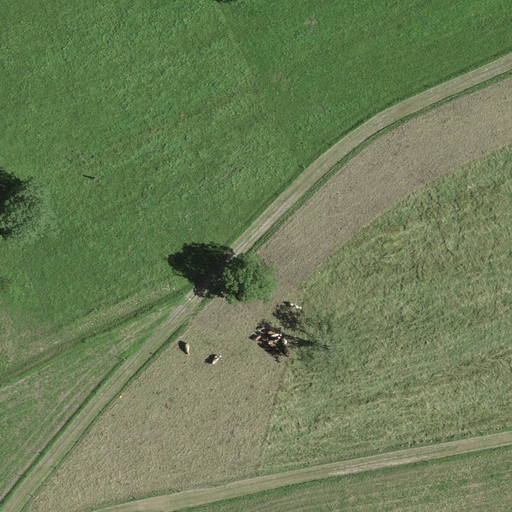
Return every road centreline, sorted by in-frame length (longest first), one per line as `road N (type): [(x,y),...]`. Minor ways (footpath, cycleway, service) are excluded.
road 1 (track): [(511,56),(372,126),(227,262),(0,511)]
road 2 (track): [(147,511),(359,457),(511,431)]
road 3 (track): [(227,262),(162,287),(0,374)]
